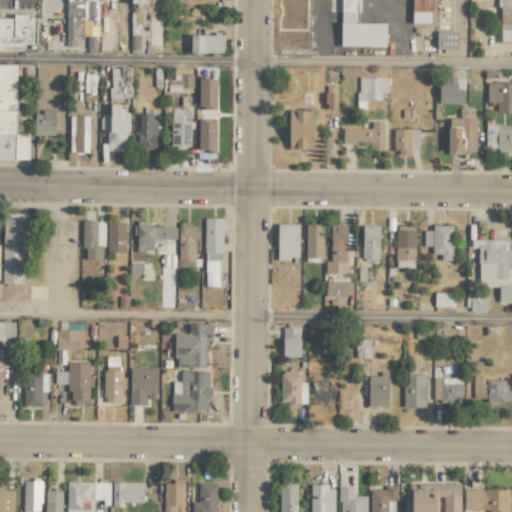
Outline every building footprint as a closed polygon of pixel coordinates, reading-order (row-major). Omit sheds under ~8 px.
[(147,0),(66,0),(66,47),(75,47),(76,35),(87,35),(87,52),(99,52),(98,0),(131,0),(131,3),(147,3),(147,0)] [(340,0),(340,46),(385,47),(385,23),(358,23),(358,0),(340,0)] [(411,0),(411,23),(432,24),(432,0),(411,0)] [(511,0),(499,0),(499,41),(511,41),(511,0)] [(0,50),(23,50),(23,44),(36,44),(36,16),(13,15),(13,18),(0,18),(0,50)] [(435,49),(457,50),(457,31),(436,31),(435,49)] [(190,34),(190,53),(222,53),(223,35),(190,34)] [(17,65),(0,64),(0,159),(28,160),(28,134),(15,134),(17,65)] [(131,97),(130,67),(109,68),(110,98),(131,97)] [(193,76),(167,76),(167,91),(192,92),(193,76)] [(388,93),(388,77),(357,77),(357,108),(365,108),(365,100),(380,100),(380,93),(388,93)] [(464,78),(439,77),(438,104),(464,104),(464,78)] [(216,110),(216,79),(199,79),(198,110),(216,110)] [(511,112),(511,83),(486,83),(486,103),(496,103),(496,112),(511,112)] [(336,110),(336,93),(325,93),(324,110),(336,110)] [(107,130),(106,151),(127,151),(128,106),(109,106),(109,115),(100,115),(100,130),(107,130)] [(190,148),(191,110),(171,109),(171,147),(190,148)] [(313,150),(313,111),(289,110),(288,149),(313,150)] [(34,135),(55,135),(55,112),(34,112),(34,135)] [(155,149),(156,114),(138,113),(138,131),(135,130),(135,149),(155,149)] [(89,152),(88,116),(69,116),(70,153),(89,152)] [(447,153),(475,154),(476,118),(447,118),(447,153)] [(198,150),(207,150),(207,153),(216,153),(215,119),(198,119),(198,150)] [(370,129),(342,128),(342,144),(370,145),(370,150),(383,151),(384,122),(371,121),(370,129)] [(511,130),(511,131),(511,126),(485,126),(485,148),(497,147),(497,150),(511,150),(511,130)] [(418,149),(418,129),(393,129),(393,153),(410,153),(410,149),(418,149)] [(27,214),(3,213),(2,284),(21,284),(21,264),(26,264),(27,214)] [(221,218),(205,218),(204,286),(220,286),(221,218)] [(85,259),(103,259),(104,221),(82,220),(81,248),(85,248),(85,259)] [(176,240),(176,227),(154,227),(155,221),(135,221),(135,251),(152,251),(153,239),(176,240)] [(125,223),(107,222),(106,252),(124,252),(125,223)] [(195,223),(178,223),(178,266),(194,266),(195,223)] [(298,224),(277,224),(277,259),(298,259),(298,224)] [(322,224),(305,224),(305,257),(323,257),(322,224)] [(325,273),(346,274),(347,225),(330,225),(330,261),(325,261),(325,273)] [(379,226),(362,225),(361,261),(378,261),(379,226)] [(452,226),(432,225),(432,231),(424,230),(423,246),(432,246),(431,254),(440,254),(440,260),(451,261),(452,226)] [(414,267),(415,227),(396,226),(394,267),(414,267)] [(478,287),(498,287),(498,302),(511,302),(511,284),(506,285),(506,265),(511,264),(511,250),(508,250),(508,240),(471,240),(471,248),(478,248),(478,287)] [(325,295),(351,296),(352,282),(326,282),(325,295)] [(454,293),(434,292),(434,307),(454,307),(454,293)] [(465,310),(484,311),(485,294),(465,293),(465,310)] [(14,322),(0,321),(0,340),(0,341),(0,346),(14,346),(14,322)] [(175,367),(207,367),(207,339),(212,339),(211,324),(188,324),(188,333),(174,333),(175,367)] [(299,327),(282,327),(282,357),(300,357),(299,327)] [(415,341),(432,342),(432,329),(415,328),(415,341)] [(56,348),(83,349),(83,330),(56,329),(56,348)] [(355,358),(369,358),(370,339),(355,339),(355,358)] [(88,405),(89,363),(67,362),(67,371),(55,371),(54,383),(67,384),(67,391),(71,391),(71,405),(88,405)] [(129,405),(146,405),(146,399),(157,399),(157,368),(130,368),(129,405)] [(121,403),(121,390),(123,390),(124,371),(103,370),(102,402),(121,403)] [(306,382),(299,382),(299,371),(280,370),(280,403),(306,404),(306,382)] [(171,411),(208,411),(209,371),(180,371),(180,394),(171,394),(171,411)] [(47,392),(48,374),(23,373),(23,405),(40,406),(40,392),(47,392)] [(367,406),(387,406),(388,374),(368,374),(367,406)] [(403,407),(425,407),(425,375),(402,375),(403,407)] [(473,400),(509,401),(510,380),(484,380),(484,375),(473,375),(473,400)] [(462,377),(436,378),(436,404),(462,403),(462,377)] [(330,404),(330,385),(314,384),(313,403),(330,404)] [(40,511),(41,481),(23,481),(22,511),(40,511)] [(182,511),(183,481),(164,481),(163,511),(182,511)] [(13,511),(14,489),(4,488),(4,483),(0,482),(0,511),(13,511)] [(93,511),(93,499),(103,500),(103,482),(66,482),(65,511),(93,511)] [(112,507),(124,507),(124,502),(143,502),(143,482),(111,482),(112,507)] [(192,502),(191,511),(216,511),(217,484),(198,483),(198,502),(192,502)] [(278,511),(296,511),(297,485),(280,484),(278,511)] [(459,511),(459,484),(411,484),(411,498),(403,498),(402,511),(435,511),(435,498),(443,498),(442,511),(459,511)] [(369,490),(369,511),(393,511),(394,501),(398,501),(397,485),(385,485),(385,490),(369,490)] [(309,511),(333,511),(334,486),(310,486),(309,511)] [(365,511),(366,496),(353,496),(353,487),(339,487),(339,511),(365,511)] [(508,511),(509,490),(464,489),(463,510),(488,510),(487,511),(508,511)] [(61,511),(62,491),(45,491),(44,511),(61,511)]
